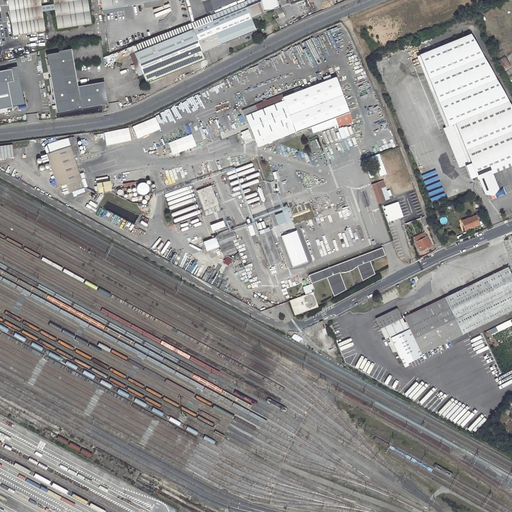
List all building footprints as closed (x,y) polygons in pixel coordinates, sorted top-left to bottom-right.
[(7,0),(13,36),(45,31),(42,12),(41,7),(40,0),(7,0)] [(53,0),(54,5),(55,10),(57,29),(90,25),(86,0),(53,0)] [(100,0),(102,10),(164,0),(163,0),(100,0)] [(203,53),(258,31),(253,20),(265,16),(264,14),(259,0),(249,0),(215,14),(217,19),(193,29),(203,53)] [(278,8),(276,0),(259,0),(264,14),(274,10),(278,8)] [(274,10),(277,17),(279,16),(280,19),(285,17),(281,7),(278,8),(274,10)] [(193,29),(217,19),(215,14),(191,23),(193,29)] [(143,74),(147,84),(206,60),(203,53),(193,29),(191,23),(132,46),(135,53),(141,67),(137,69),(140,76),(143,74)] [(491,170),(511,161),(511,108),(508,102),(470,35),(419,55),(449,126),(455,123),(472,162),(466,165),(471,178),(479,175),(486,192),(498,188),(491,170)] [(58,53),(47,55),(57,113),(82,108),(78,86),(71,49),(58,51),(58,53)] [(135,53),(131,55),(137,69),(141,67),(135,53)] [(0,108),(26,103),(19,67),(0,70),(0,108)] [(258,147),(294,132),(295,133),(310,127),(313,134),(337,125),(334,118),(348,113),(334,77),(300,90),(299,88),(256,104),(258,109),(245,114),(258,147)] [(78,86),(82,108),(105,104),(108,104),(104,82),(78,86)] [(133,126),(138,139),(162,129),(157,117),(133,126)] [(106,145),(132,142),(130,129),(105,132),(106,145)] [(250,130),(242,132),(245,144),(253,141),(250,130)] [(75,158),(80,156),(74,137),(68,139),(71,147),(75,158)] [(71,147),(68,139),(48,145),(46,148),(48,155),(64,149),(71,147)] [(0,158),(15,158),(14,145),(0,146),(0,158)] [(64,149),(48,155),(58,188),(67,185),(82,181),(75,158),(71,147),(64,149)] [(67,185),(70,193),(84,189),(82,181),(67,185)] [(98,184),(100,195),(114,191),(112,181),(98,184)] [(383,181),(372,184),(379,202),(389,199),(383,181)] [(205,210),(219,205),(212,186),(198,190),(205,210)] [(275,215),(278,225),(293,219),(289,207),(282,210),(283,212),(275,215)] [(476,216),(462,222),(466,230),(480,224),(476,216)] [(213,231),(227,227),(225,221),(211,226),(213,231)] [(236,238),(233,230),(214,238),(217,246),(220,244),(231,240),(236,238)] [(270,230),(259,234),(271,265),(281,261),(270,230)] [(296,231),(282,237),(293,266),(307,260),(296,231)] [(424,232),(414,237),(421,251),(431,246),(424,232)] [(214,238),(203,242),(206,250),(217,246),(214,238)] [(220,244),(225,256),(236,252),(231,240),(220,244)] [(382,247),(312,273),(315,281),(326,277),(334,296),(346,289),(340,273),(341,272),(344,272),(348,271),(348,272),(350,271),(353,269),(354,268),(356,266),(357,266),(363,280),(375,273),(370,261),(385,255),(382,247)] [(232,259),(227,256),(223,262),(228,265),(232,259)] [(422,353),(511,310),(511,274),(508,267),(505,269),(503,275),(500,276),(500,278),(407,322),(407,321),(405,322),(398,307),(376,318),(386,338),(409,327),(422,353)] [(212,277),(198,269),(194,275),(209,283),(212,277)] [(505,269),(404,317),(407,321),(407,322),(500,278),(500,276),(503,275),(505,269)] [(295,315),(317,307),(311,290),(313,289),(312,284),(303,287),(306,295),(289,301),(295,315)] [(511,324),(510,320),(484,333),(486,337),(511,324)]
